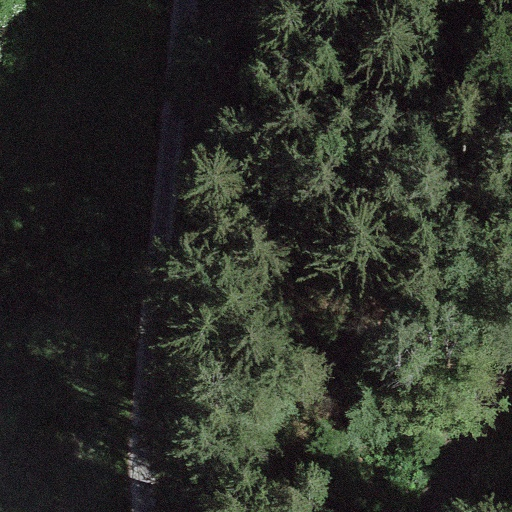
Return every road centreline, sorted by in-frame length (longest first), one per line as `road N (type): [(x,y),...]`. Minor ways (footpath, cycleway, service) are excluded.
road 1 (track): [(182,0),(136,361),(143,511)]
road 2 (track): [(435,511),(463,446),(511,372)]
